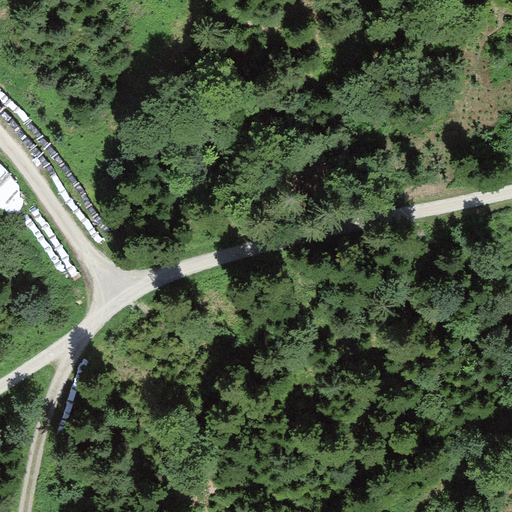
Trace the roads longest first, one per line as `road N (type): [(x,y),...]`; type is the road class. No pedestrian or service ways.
road 1 (track): [(511,186),(184,263),(112,301),(72,342),(0,387)]
road 2 (track): [(112,301),(69,208),(0,131)]
